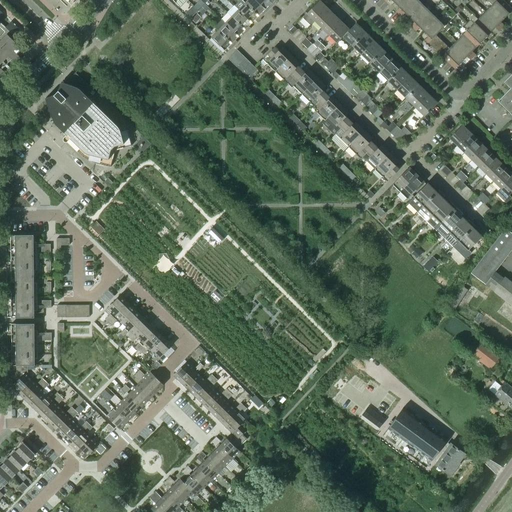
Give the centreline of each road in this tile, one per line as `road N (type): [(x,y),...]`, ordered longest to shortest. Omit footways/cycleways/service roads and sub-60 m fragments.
road 1 (residential): [(73,466),(98,465),(163,400),(172,389),(161,373),(191,342),(133,285)]
road 2 (residential): [(276,24),(405,153)]
road 3 (residential): [(358,0),(450,92)]
